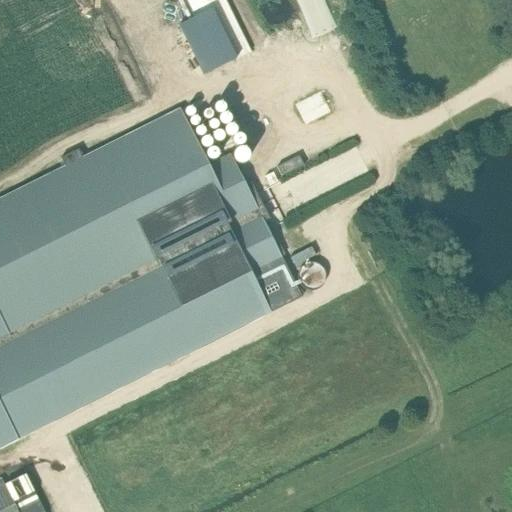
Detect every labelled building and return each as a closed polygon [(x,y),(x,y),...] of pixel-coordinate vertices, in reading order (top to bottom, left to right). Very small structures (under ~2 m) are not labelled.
[(309,0),(254,0),(287,65),(331,42),(309,0)] [(246,38),(233,42),(236,55),(250,52),(246,38)] [(26,186),(0,199),(0,350),(264,220),(259,209),(264,207),(250,180),(245,183),(232,157),(213,167),(185,112),(182,107),(83,158),(79,150),(61,159),(65,167),(26,186)] [(264,220),(0,350),(0,447),(10,443),(14,441),(30,432),(297,297),(302,294),(283,257),(285,256),(279,243),(277,244),(264,220)] [(0,511),(44,511),(25,474),(4,484),(1,478),(0,477),(0,511)]
